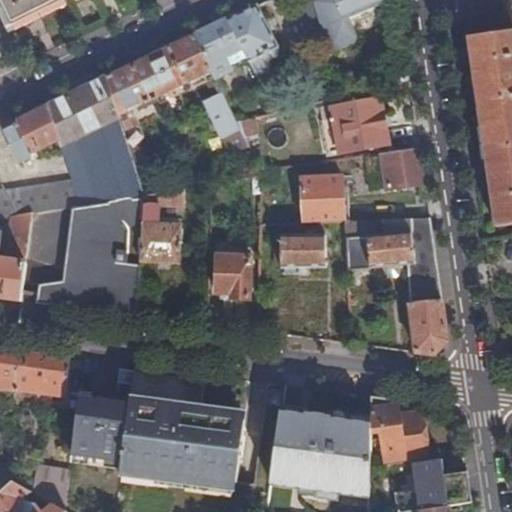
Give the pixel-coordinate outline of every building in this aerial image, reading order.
[(0,0),(0,15),(5,26),(47,7),(60,0),(0,0)] [(9,34),(69,5),(66,0),(60,0),(47,7),(5,26),(9,34)] [(314,0),(330,52),(354,42),(356,36),(349,18),(385,3),(383,0),(314,0)] [(258,3),(229,18),(239,40),(244,49),(257,76),(267,71),(270,63),(269,58),(278,54),(278,48),(279,46),(258,3)] [(229,18),(195,35),(215,77),(233,69),(228,57),(223,48),(239,40),(229,18)] [(511,224),(511,31),(469,37),(496,227),(511,224)] [(195,35),(109,76),(121,118),(134,163),(146,160),(141,139),(132,110),(137,108),(157,98),(203,75),(207,82),(213,97),(204,102),(230,155),(248,146),(237,123),(231,111),(215,77),(195,35)] [(223,48),(228,57),(244,49),(239,40),(223,48)] [(410,80),(407,63),(377,71),(381,87),(410,80)] [(203,75),(157,98),(161,104),(207,82),(203,75)] [(49,105),(60,141),(61,143),(84,135),(121,118),(109,76),(49,105)] [(270,102),(275,113),(290,110),(286,98),(270,102)] [(339,154),(389,144),(380,98),(330,108),(339,154)] [(248,104),(231,111),(237,123),(253,118),(248,104)] [(49,105),(1,129),(17,165),(31,158),(32,159),(36,158),(35,153),(60,141),(49,105)] [(132,110),(141,139),(145,138),(137,108),(132,110)] [(72,181),(81,206),(144,195),(134,163),(121,118),(84,135),(61,143),(72,181)] [(376,191),(426,185),(420,150),(383,155),(385,171),(373,173),(376,191)] [(261,172),(262,176),(262,184),(280,185),(281,169),(261,172)] [(304,179),(304,223),(310,223),(345,222),(343,177),(304,179)] [(31,215),(74,207),(81,206),(72,181),(9,190),(5,191),(17,217),(31,215)] [(145,196),(142,262),(180,264),(182,225),(162,225),(163,207),(185,208),(186,189),(145,196)] [(0,191),(0,219),(12,217),(17,217),(5,191),(0,191)] [(37,295),(140,308),(142,262),(145,196),(144,195),(81,206),(74,207),(64,279),(38,283),(37,295)] [(7,256),(26,258),(31,215),(17,217),(12,217),(7,256)] [(410,303),(416,353),(435,355),(449,341),(430,219),(382,220),(384,229),(410,226),(410,232),(385,234),(346,238),(348,267),(348,271),(408,264),(410,303)] [(382,220),(345,222),(346,238),(385,234),(384,229),(382,220)] [(328,268),(348,267),(346,238),(345,222),(310,223),(311,235),(327,235),(328,268)] [(0,299),(20,302),(25,264),(0,260),(0,246),(2,235),(0,234),(0,299)] [(300,268),(328,268),(327,235),(311,235),(281,235),(282,268),(284,268),(284,275),(300,275),(300,268)] [(251,299),(252,257),(218,257),(217,294),(231,295),(231,299),(251,299)] [(72,357),(0,347),(0,377),(10,379),(10,384),(15,385),(15,389),(67,396),(72,357)] [(106,399),(82,396),(75,451),(123,458),(135,370),(119,368),(114,400),(114,405),(105,404),(106,399)] [(188,377),(135,370),(123,458),(123,461),(122,466),(124,466),(234,481),(237,481),(245,419),(242,418),(199,413),(197,425),(181,423),(183,411),(184,404),(188,377)] [(282,406),(284,390),(274,389),(272,404),(282,406)] [(243,411),(184,404),(183,411),(199,413),(242,418),(243,411)] [(199,413),(183,411),(181,423),(197,425),(199,413)] [(400,422),(381,425),(387,461),(427,455),(421,412),(399,416),(400,422)] [(371,438),(365,438),(351,438),(351,472),(370,472),(371,467),(371,438)] [(123,458),(75,451),(74,455),(123,461),(123,458)] [(370,499),(369,511),(405,511),(417,510),(422,509),(421,507),(449,503),(443,460),(415,465),(418,491),(370,499)] [(67,510),(72,470),(40,465),(36,492),(53,502),(67,510)] [(232,493),(234,481),(124,466),(123,478),(232,493)] [(370,472),(351,472),(351,497),(370,497),(370,472)] [(33,491),(14,480),(0,492),(0,511),(66,511),(67,511),(68,511),(67,510),(53,502),(43,511),(37,504),(29,502),(25,496),(33,491)] [(124,511),(127,491),(119,490),(116,511),(124,511)] [(370,497),(351,497),(350,511),(369,511),(370,499),(370,497)]
